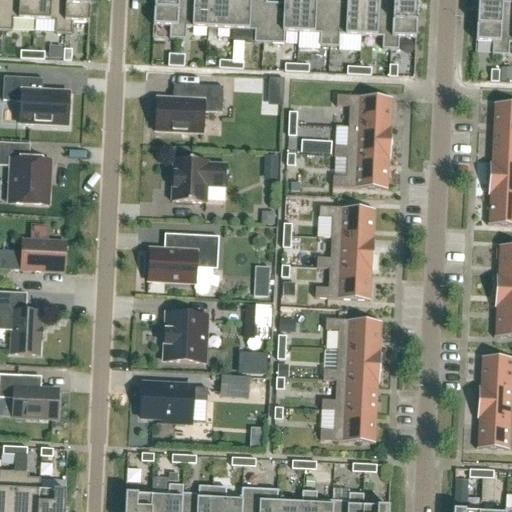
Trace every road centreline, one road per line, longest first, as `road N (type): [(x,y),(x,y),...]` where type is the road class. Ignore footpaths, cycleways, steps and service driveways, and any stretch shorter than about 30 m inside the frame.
road 1 (residential): [(93,511),(119,0)]
road 2 (residential): [(420,511),(445,0)]
